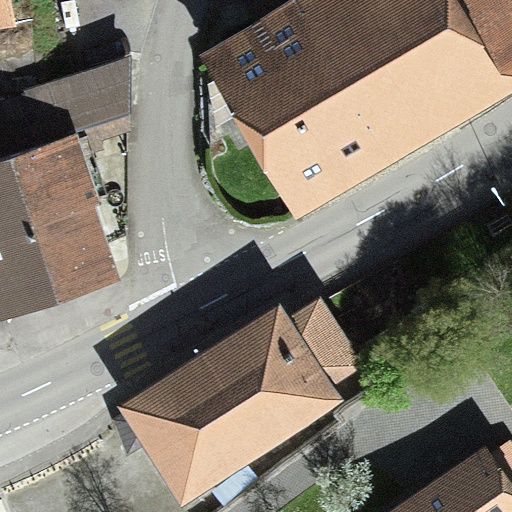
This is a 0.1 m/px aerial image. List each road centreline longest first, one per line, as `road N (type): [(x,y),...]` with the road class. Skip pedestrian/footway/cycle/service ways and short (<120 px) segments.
road 1 (secondary): [(190,313),(511,133)]
road 2 (residential): [(183,0),(158,170),(163,235),(190,313)]
road 3 (secondary): [(0,404),(190,313)]
